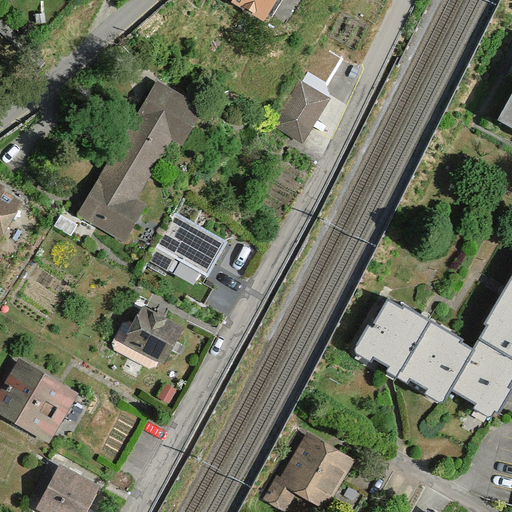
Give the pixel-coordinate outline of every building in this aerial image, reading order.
[(232,0),(263,17),(272,0),(232,0)] [(328,100),(300,84),(274,127),(302,144),(328,100)] [(157,87),(83,225),(131,250),(204,113),(157,87)] [(511,89),(493,123),(511,133),(511,89)] [(37,208),(0,187),(0,246),(12,253),(37,208)] [(174,213),(156,246),(208,272),(226,237),(174,213)] [(394,300),(363,355),(452,405),(461,390),(507,416),(511,406),(511,297),(482,350),(394,300)] [(200,336),(147,308),(121,357),(174,385),(200,336)] [(0,413),(61,449),(91,399),(25,361),(0,403),(0,413)] [(314,433),(281,483),(326,511),(328,511),(360,463),(314,433)] [(102,511),(110,488),(62,473),(49,511),(102,511)]
